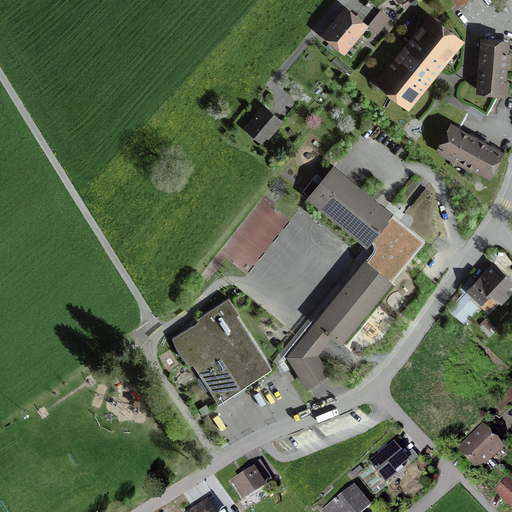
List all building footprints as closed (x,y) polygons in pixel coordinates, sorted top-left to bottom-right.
[(386,22),(368,8),(358,21),(364,26),(376,35),(386,22)] [(358,21),(344,10),(324,34),(344,50),(364,26),(358,21)] [(465,42),(431,13),(374,82),(408,111),(465,42)] [(481,41),(477,91),(502,93),(506,43),(481,41)] [(281,121),(263,106),(245,129),(263,143),(281,121)] [(451,126),(439,149),(487,176),(500,153),(451,126)] [(309,196),(367,244),(391,214),(333,166),(323,179),(317,174),(303,190),(310,195),(309,196)] [(419,183),(414,179),(399,197),(404,201),(419,183)] [(431,192),(426,188),(411,206),(416,210),(431,192)] [(376,251),(368,261),(391,280),(423,240),(391,214),(367,244),(376,251)] [(368,261),(317,322),(331,333),(341,341),(391,280),(368,261)] [(511,288),(511,282),(493,264),(468,291),(481,302),(491,291),(501,300),(511,288)] [(191,364),(208,390),(217,404),(219,403),(228,397),(271,368),(236,316),(238,314),(228,298),(196,319),(197,321),(171,338),(174,347),(179,356),(184,361),(189,366),(191,364)] [(317,322),(302,341),(312,356),(331,333),(317,322)] [(302,341),(288,359),(307,388),(326,376),(312,356),(302,341)] [(491,413),(498,420),(511,405),(511,384),(488,409),(488,410),(491,413)] [(488,458),(500,447),(482,428),(476,434),(471,439),(469,441),(459,450),(477,469),(488,458)] [(392,472),(407,460),(393,444),(369,463),(385,482),(395,475),(392,472)] [(362,471),(359,467),(349,475),(353,479),(354,478),(362,471)] [(252,470),(232,482),(243,499),(263,487),(252,470)] [(511,511),(511,488),(505,482),(492,496),(508,511),(511,511)] [(361,511),(369,506),(353,486),(321,511),(361,511)] [(191,511),(189,511),(212,511),(206,502),(197,507),(196,506),(190,510),(191,511)]
